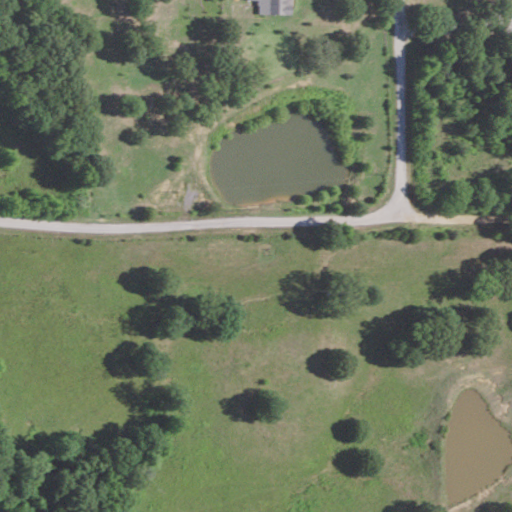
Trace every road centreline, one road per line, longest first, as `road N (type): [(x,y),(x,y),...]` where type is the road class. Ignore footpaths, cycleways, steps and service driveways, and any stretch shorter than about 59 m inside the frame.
road 1 (residential): [(511,217),(119,226),(0,218)]
road 2 (residential): [(408,216),(401,0)]
